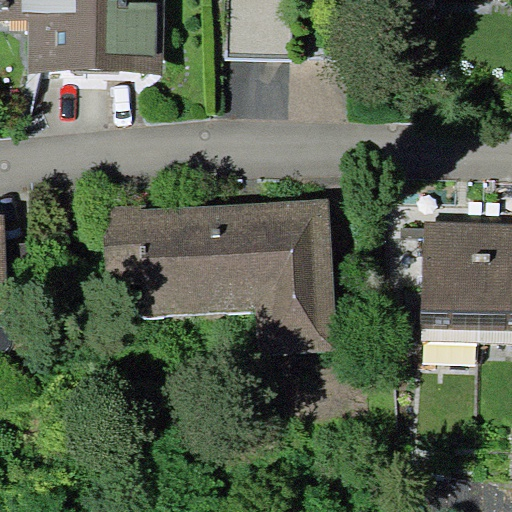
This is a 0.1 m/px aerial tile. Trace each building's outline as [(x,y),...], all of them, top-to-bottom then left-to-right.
[(0,0),(0,20),(29,20),(28,72),(164,73),(164,0),(0,0)] [(294,0),(226,0),(226,58),(294,59),(294,0)] [(143,285),(145,316),(255,310),(258,357),(336,353),(328,199),(139,209),(143,285)] [(108,287),(143,285),(139,209),(139,202),(103,204),(108,287)] [(4,211),(0,211),(0,308),(9,308),(4,211)] [(479,330),(482,223),(425,221),(422,329),(479,330)] [(511,223),(482,223),(479,330),(511,331),(511,223)]
